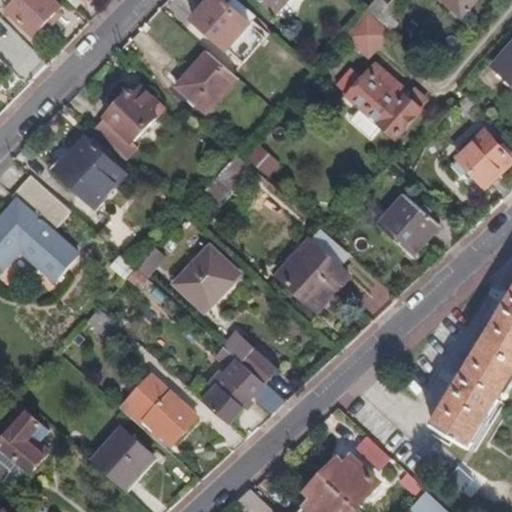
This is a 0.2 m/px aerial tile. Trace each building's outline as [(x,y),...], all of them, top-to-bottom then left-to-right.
[(33,36),(61,8),(53,0),(20,0),(9,11),(33,36)] [(66,0),(75,8),(83,0),(66,0)] [(244,19),(222,0),(212,0),(194,21),(222,45),(244,19)] [(256,0),(273,15),(285,0),(256,0)] [(385,11),(388,7),(380,0),(376,0),(367,11),(377,20),(385,11)] [(442,0),(464,18),(479,0),(442,0)] [(400,24),(385,11),(377,20),(392,33),(400,24)] [(382,30),(363,14),(351,28),(370,44),(382,30)] [(511,47),(495,68),(511,83),(511,47)] [(207,114),(238,78),(207,50),(176,86),(207,114)] [(351,71),(336,87),(362,109),(355,118),(373,133),(380,124),(397,139),(421,111),(415,107),(420,101),(381,69),(373,78),(370,75),(364,82),(351,71)] [(132,143),(157,117),(151,112),(158,105),(142,88),(135,96),(131,92),(93,131),(125,160),(136,148),(132,143)] [(463,117),(475,106),(466,97),(455,109),(463,117)] [(490,193),(511,167),(511,159),(485,136),(459,166),(490,193)] [(98,208),(127,174),(86,139),(68,159),(72,163),(61,176),(98,208)] [(276,164),(259,148),(246,163),(251,167),(264,178),(276,164)] [(225,196),(251,167),(246,163),(237,155),(212,184),(225,196)] [(81,259),(54,233),(73,213),(33,177),(12,199),(18,205),(0,224),(0,271),(22,249),(59,283),(81,259)] [(201,223),(225,196),(212,184),(188,211),(201,223)] [(356,210),(370,197),(365,191),(351,204),(356,210)] [(414,258),(442,226),(407,195),(379,227),(414,258)] [(352,257),(323,231),(315,239),(345,265),(352,257)] [(345,265),(315,239),(284,275),(323,309),(354,273),(345,265)] [(149,278),(166,258),(155,248),(138,268),(149,278)] [(216,321),(250,283),(213,249),(179,287),(216,321)] [(136,269),(119,254),(111,262),(128,278),(136,269)] [(149,281),(136,269),(128,278),(141,290),(149,281)] [(471,448),(511,380),(511,300),(435,427),(471,448)] [(118,326),(100,310),(90,322),(108,337),(118,326)] [(278,372),(239,337),(227,350),(266,386),(278,372)] [(266,386),(227,350),(217,362),(229,372),(214,389),(216,392),(205,405),(230,427),(255,399),(273,415),(286,403),(266,386)] [(199,418),(154,377),(129,405),(146,421),(174,446),(199,418)] [(216,392),(214,389),(201,378),(190,391),(205,405),(216,392)] [(146,421),(129,405),(124,411),(141,426),(146,421)] [(52,454),(36,439),(46,428),(31,415),(18,429),(13,424),(0,437),(0,445),(1,446),(25,469),(33,476),(52,454)] [(123,490),(154,457),(124,430),(94,463),(123,490)] [(392,458),(370,438),(360,450),(381,470),(392,458)] [(25,469),(1,446),(0,447),(0,461),(14,473),(18,477),(25,469)] [(376,485),(349,460),(342,468),(336,462),(322,477),(356,507),(376,485)] [(0,461),(0,482),(5,487),(14,473),(0,461)] [(427,491),(408,473),(401,482),(420,499),(427,491)] [(351,511),(356,507),(322,477),(309,493),(315,498),(308,506),(306,504),(299,511),(351,511)] [(267,511),(271,508),(251,489),(239,500),(251,511),(267,511)] [(449,511),(427,491),(420,499),(414,505),(421,511),(449,511)] [(33,511),(21,501),(10,511),(4,511),(3,511),(33,511)]
